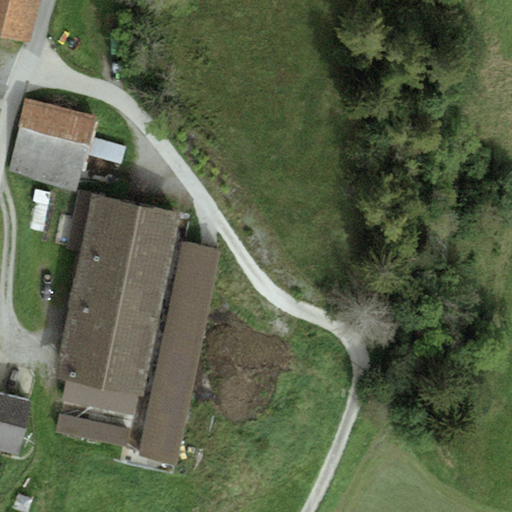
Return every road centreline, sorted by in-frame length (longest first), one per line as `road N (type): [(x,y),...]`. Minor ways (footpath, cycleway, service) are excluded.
road 1 (track): [(312,511),(338,469),(363,381),(353,336),(272,287),(132,108),(25,62)]
road 2 (residential): [(0,165),(46,0)]
